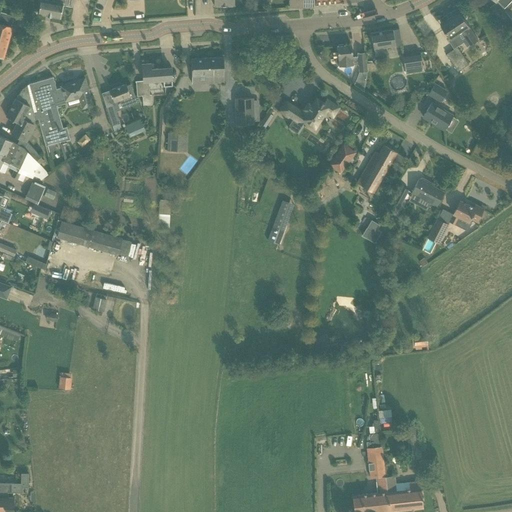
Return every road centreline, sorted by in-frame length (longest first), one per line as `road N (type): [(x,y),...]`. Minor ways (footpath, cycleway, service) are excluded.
road 1 (tertiary): [(0,83),(23,63),(75,41),(166,28),(302,24)]
road 2 (residential): [(511,186),(330,79),(311,62),(302,24)]
road 3 (unclassified): [(132,511),(143,306)]
